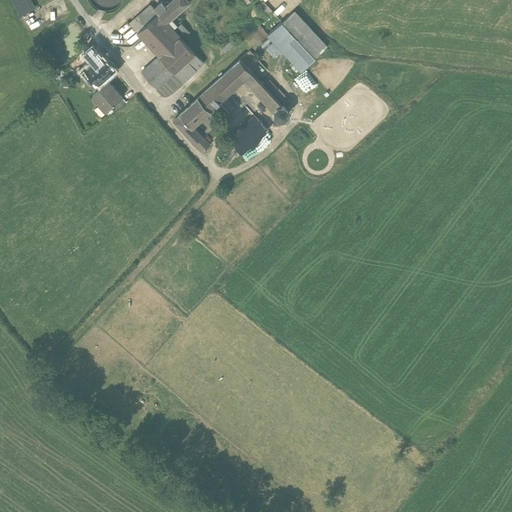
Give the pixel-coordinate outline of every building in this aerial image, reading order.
[(25,0),(5,0),(17,22),(33,14),(25,0)] [(189,5),(186,3),(183,0),(165,0),(160,4),(159,2),(155,6),(170,22),(189,5)] [(265,16),(272,11),(262,0),(261,0),(256,5),(265,16)] [(137,70),(165,101),(204,66),(181,40),(184,37),(170,22),(155,6),(152,9),(149,6),(125,27),(152,56),(137,70)] [(327,47),(294,12),(267,37),(300,73),(327,47)] [(229,39),(220,47),(224,51),(233,43),(229,39)] [(84,71),(97,87),(105,81),(107,83),(117,75),(101,56),(99,58),(92,50),(83,57),(90,66),(84,71)] [(237,61),(195,99),(208,114),(242,83),(269,113),(277,105),(237,61)] [(91,99),(105,116),(122,101),(108,85),(91,99)] [(283,105),(289,99),(278,86),(271,93),(283,105)] [(208,114),(195,99),(174,119),(188,134),(193,130),(209,116),(208,114)] [(241,159),(268,134),(254,119),(227,144),(241,159)] [(205,153),(210,149),(193,130),(188,134),(205,153)]
